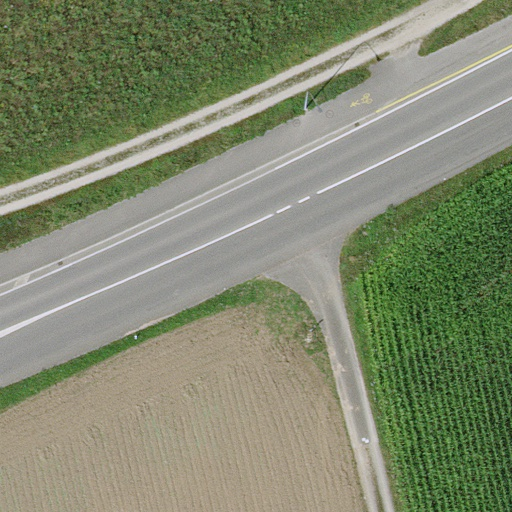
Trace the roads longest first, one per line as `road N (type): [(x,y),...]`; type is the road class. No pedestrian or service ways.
road 1 (secondary): [(0,336),(305,204),(511,96)]
road 2 (track): [(0,196),(253,101),(445,0)]
road 3 (track): [(305,204),(380,511)]
